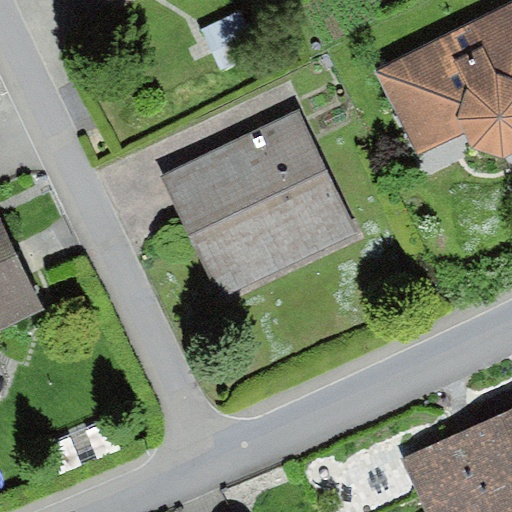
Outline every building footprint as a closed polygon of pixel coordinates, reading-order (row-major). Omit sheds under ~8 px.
[(511,0),(508,0),(377,65),(414,147),(467,125),(474,136),(503,144),(511,141),(511,0)] [(244,6),(203,24),(222,65),(262,46),(244,6)] [(297,106),(163,170),(223,294),(356,230),(297,106)] [(0,321),(44,300),(0,209),(0,321)] [(511,511),(511,402),(405,455),(432,511),(511,511)]
